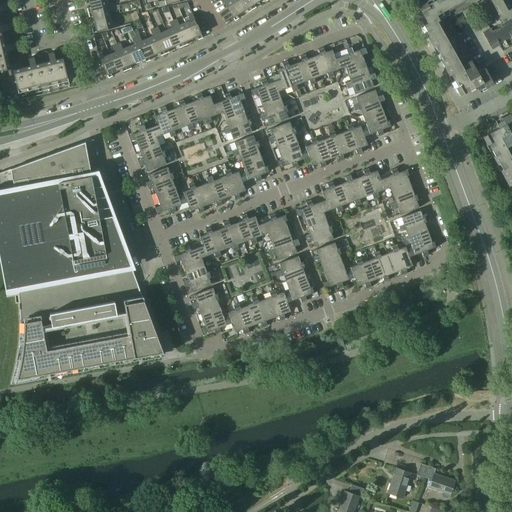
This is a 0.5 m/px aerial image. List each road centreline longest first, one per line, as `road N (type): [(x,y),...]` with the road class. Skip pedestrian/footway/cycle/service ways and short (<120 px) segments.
road 1 (residential): [(511,404),(504,314),(441,131)]
road 2 (residential): [(158,236),(201,356),(328,311)]
road 3 (residential): [(328,311),(450,262),(407,143)]
road 4 (unclassified): [(288,489),(341,451),(402,424),(511,416)]
road 5 (residential): [(441,131),(410,61),(368,0)]
road 6 (unclassified): [(137,244),(87,110)]
road 7 (residential): [(104,104),(231,51)]
road 8 (residential): [(158,236),(283,189)]
road 9 (residential): [(283,189),(407,143)]
road 10 (residential): [(328,311),(283,189)]
road 11 (residential): [(283,189),(239,71)]
road 12 (residential): [(239,71),(355,28)]
